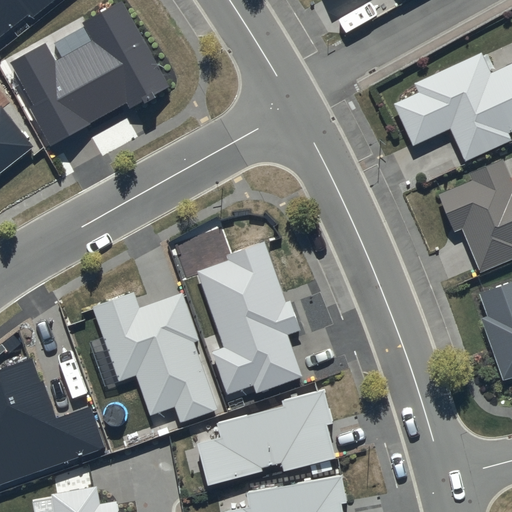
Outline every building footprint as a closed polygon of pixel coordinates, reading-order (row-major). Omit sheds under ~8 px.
[(0,0),(0,37),(27,16),(30,20),(55,0),(0,0)] [(45,44),(10,63),(34,106),(30,108),(51,145),(126,104),(130,110),(171,87),(123,1),(81,24),(92,42),(55,62),(45,44)] [(481,51),(414,82),(419,92),(393,104),(412,144),(449,127),(465,162),(511,139),(509,133),(511,131),(511,63),(491,73),(481,51)] [(0,172),(33,146),(1,106),(0,106),(0,172)] [(511,182),(503,158),(470,171),(471,179),(437,193),(454,232),(461,228),(481,275),(511,261),(511,182)] [(286,302),(264,241),(226,255),(228,260),(197,271),(224,347),(213,351),(227,394),(253,385),(255,393),(301,376),(287,334),(300,329),(290,301),(286,302)] [(511,280),(479,293),(488,316),(480,319),(503,380),(511,377),(511,280)] [(198,340),(182,293),(139,307),(133,292),(92,306),(118,382),(136,375),(149,416),(175,406),(179,422),(218,409),(193,342),(198,340)] [(40,381),(32,359),(0,369),(0,380),(0,381),(0,380),(0,485),(106,448),(90,407),(57,419),(43,380),(40,381)] [(333,423),(325,390),(281,401),(283,406),(217,424),(220,437),(196,443),(208,486),(262,471),(261,468),(281,463),(282,473),(335,459),(327,425),(333,423)] [(347,503),(342,476),(247,493),(248,507),(225,511),(343,511),(342,504),(347,503)] [(99,503),(95,486),(52,494),(54,511),(118,511),(116,500),(99,503)]
